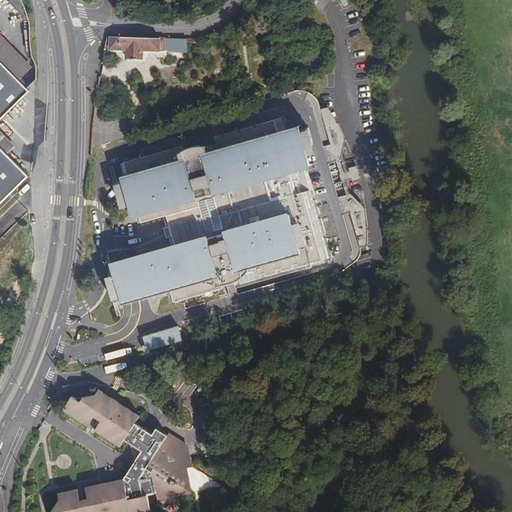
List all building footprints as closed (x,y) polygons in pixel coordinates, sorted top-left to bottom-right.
[(12,0),(40,28),(35,11),(30,0),(12,0)] [(342,0),(341,1),(348,14),(354,11),(348,0),(342,0)] [(0,56),(20,77),(31,65),(0,33),(0,56)] [(187,50),(187,43),(187,38),(109,35),(108,40),(106,48),(128,49),(128,51),(127,58),(144,58),(144,51),(144,49),(161,49),(187,50)] [(0,203),(30,173),(0,142),(0,119),(30,89),(20,77),(0,56),(0,203)] [(181,95),(201,95),(201,81),(181,81),(181,95)] [(137,300),(167,291),(170,303),(178,300),(186,298),(194,296),(201,293),(210,291),(217,289),(213,273),(218,271),(220,280),(232,276),(234,284),(331,255),(326,237),(323,237),(322,233),(324,232),(319,214),(317,214),(315,210),(318,210),(314,198),(312,198),(311,193),(312,193),(311,189),(309,189),(304,170),(300,171),(299,167),(303,166),(308,164),(302,146),(305,148),(308,147),(310,144),(306,128),(297,130),(296,126),(283,130),(280,118),(265,123),(266,125),(260,126),(259,124),(247,128),(248,130),(245,131),(244,129),(231,132),(232,134),(228,136),(227,133),(213,137),(215,145),(200,149),(194,151),(182,155),(181,150),(180,147),(175,149),(168,151),(159,153),(152,155),(143,158),(135,160),(127,162),(120,164),(118,165),(122,177),(119,178),(121,184),(116,183),(110,167),(108,168),(119,205),(123,207),(127,206),(128,209),(131,216),(134,216),(136,224),(162,217),(166,228),(169,227),(172,236),(168,237),(171,248),(155,253),(140,257),(134,259),(111,266),(113,272),(105,277),(118,318),(121,317),(116,302),(120,294),(122,304),(129,302),(137,300)] [(198,142),(200,149),(215,145),(213,137),(198,142)] [(165,237),(168,237),(172,236),(169,227),(166,228),(163,229),(165,237)] [(213,273),(217,289),(222,287),(220,280),(218,271),(213,273)] [(248,318),(246,309),(218,317),(220,326),(248,318)] [(146,351),(187,338),(182,323),(141,336),(146,351)] [(138,420),(141,416),(142,414),(138,411),(137,412),(133,410),(134,408),(130,406),(129,407),(121,402),(122,401),(114,396),(113,397),(106,392),(107,390),(102,388),(99,393),(79,396),(75,394),(66,407),(70,410),(71,409),(79,414),(78,416),(86,421),(87,419),(91,422),(99,411),(106,416),(98,428),(102,431),(103,430),(111,435),(110,437),(111,437),(114,439),(115,438),(119,440),(118,442),(122,445),(127,438),(133,442),(137,460),(126,476),(126,477),(121,478),(121,479),(112,481),(112,480),(103,482),(103,483),(98,484),(98,483),(93,484),(94,485),(88,486),(92,499),(83,501),(80,487),(75,488),(75,489),(66,491),(66,490),(60,491),(61,497),(52,511),(53,511),(136,511),(138,511),(137,510),(147,508),(147,510),(152,509),(149,493),(158,492),(160,499),(176,495),(189,484),(194,476),(191,465),(196,464),(191,447),(187,429),(177,422),(170,433),(159,426),(155,432),(149,428),(138,420)]
